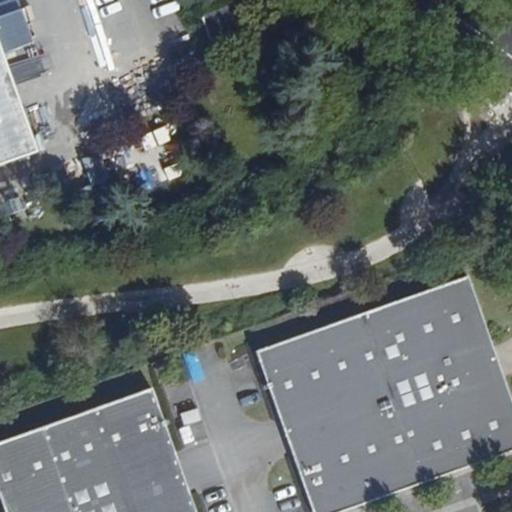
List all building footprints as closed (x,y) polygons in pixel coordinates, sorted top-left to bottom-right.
[(253,36),(239,0),(237,0),(200,14),(213,50),(253,36)] [(0,165),(38,152),(0,47),(0,165)] [(492,348),(468,277),(255,351),(278,415),(281,414),(296,456),(292,458),(311,511),(341,511),(511,452),(511,403),(503,376),(497,378),(487,350),(492,348)] [(503,376),(492,348),(487,350),(497,378),(503,376)] [(195,511),(152,388),(142,391),(185,511),(195,511)] [(185,511),(142,391),(0,441),(0,499),(4,511),(185,511)] [(296,456),(281,414),(278,415),(292,458),(296,456)]
